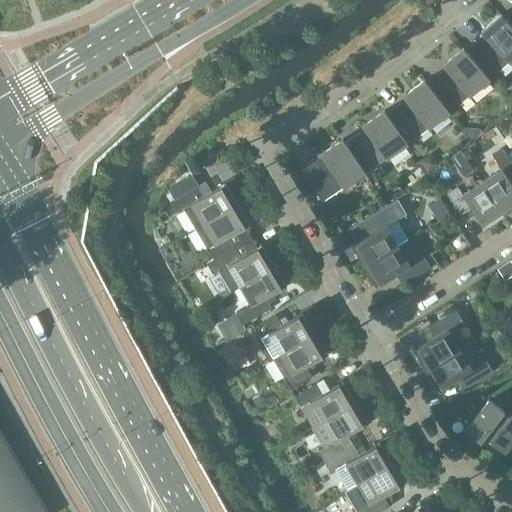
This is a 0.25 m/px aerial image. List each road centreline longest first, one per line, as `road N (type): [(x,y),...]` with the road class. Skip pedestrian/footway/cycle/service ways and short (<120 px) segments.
road 1 (residential): [(365,336),(255,155),(375,74),(465,0)]
road 2 (secondary): [(194,511),(0,157)]
road 3 (secondary): [(0,242),(143,511)]
road 4 (tertiary): [(0,145),(244,0)]
road 5 (residential): [(365,336),(444,464),(511,503)]
road 6 (tertiary): [(171,0),(0,99)]
road 7 (residential): [(365,336),(511,237)]
